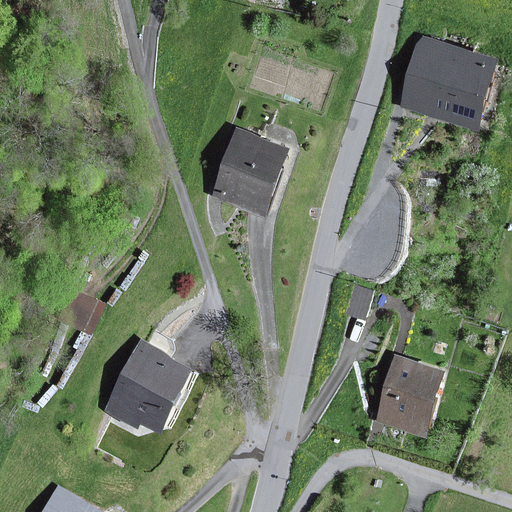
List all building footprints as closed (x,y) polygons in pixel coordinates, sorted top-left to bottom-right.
[(500,58),(428,37),(410,101),(482,122),(500,58)] [(292,147),(247,130),(224,191),(269,208),(292,147)] [(195,366),(148,341),(112,408),(141,423),(144,418),(163,428),(195,366)] [(446,370),(406,358),(387,420),(427,432),(446,370)] [(109,511),(63,488),(50,511),(109,511)]
